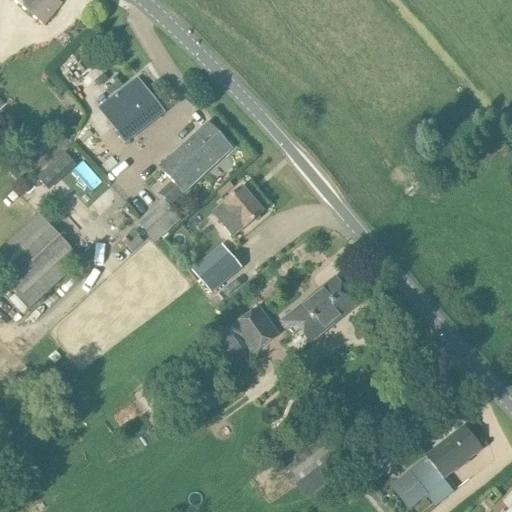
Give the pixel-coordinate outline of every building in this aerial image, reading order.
[(13,0),(44,26),(62,4),(56,0),(13,0)] [(138,80),(122,92),(98,111),(124,144),(163,113),(138,80)] [(206,169),(230,147),(209,126),(181,152),(193,164),(197,160),(206,169)] [(208,171),(206,169),(197,160),(193,164),(181,152),(161,171),(172,182),(160,194),(170,206),(208,171)] [(49,191),(76,166),(63,153),(37,178),(49,191)] [(225,203),(211,215),(232,239),(245,229),(248,226),(263,214),(242,189),(225,203)] [(137,223),(153,242),(178,221),(162,202),(137,223)] [(0,244),(0,278),(26,307),(78,259),(35,212),(0,244)] [(229,255),(199,280),(212,295),(242,270),(229,255)] [(356,305),(336,280),(283,323),(294,336),(300,331),(310,343),(356,305)] [(210,343),(228,370),(246,357),(243,353),(249,348),(253,355),(278,337),(258,310),(234,328),(228,332),(227,331),(210,343)] [(167,386),(192,422),(227,397),(203,361),(167,386)] [(443,478),(465,461),(480,449),(464,429),(407,474),(434,508),(454,492),(443,478)] [(347,468),(318,431),(279,461),(307,498),(347,468)]
